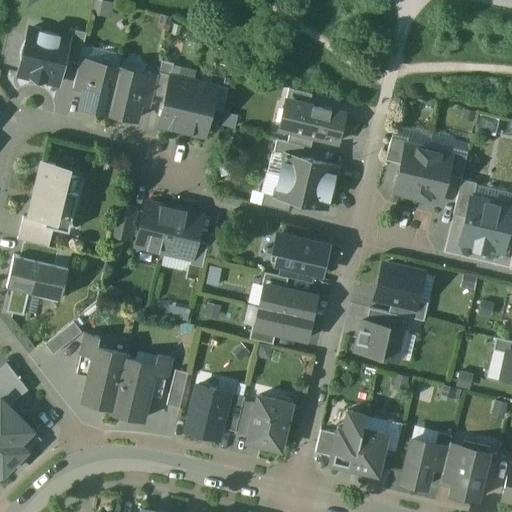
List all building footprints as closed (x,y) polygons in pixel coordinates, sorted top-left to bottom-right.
[(68,37),(30,28),(27,40),(26,40),(23,45),(20,50),(20,56),(21,62),(22,63),(19,74),(58,84),(64,60),(69,38),(68,37)] [(87,33),(70,29),(68,37),(69,38),(64,60),(79,64),(81,57),(87,33)] [(94,60),(81,57),(79,64),(74,88),(85,91),(91,64),(94,64),(94,60)] [(159,75),(154,96),(166,99),(171,77),(174,64),(162,61),(159,75)] [(94,64),(91,64),(85,91),(81,107),(108,113),(119,70),(94,64)] [(144,76),(119,70),(108,113),(136,120),(140,104),(146,77),(144,76)] [(159,75),(145,72),(144,76),(146,77),(140,104),(151,107),(154,96),(159,75)] [(193,83),(171,77),(166,99),(159,125),(182,131),(193,83)] [(216,88),(193,83),(182,131),(205,136),(211,109),(216,88)] [(228,89),(217,86),(216,88),(211,109),(223,112),(228,89)] [(312,94),(289,88),(286,100),(290,101),(309,105),(312,94)] [(309,105),(290,101),(283,129),(314,136),(337,142),(344,114),(309,105)] [(314,136),(290,131),(288,142),(304,146),(311,148),(314,136)] [(408,138),(392,134),(385,160),(401,164),(406,144),(407,144),(408,138)] [(288,142),(277,140),(274,151),(285,154),(301,158),(304,146),(288,142)] [(407,144),(406,144),(401,164),(395,191),(404,194),(403,195),(417,198),(429,149),(407,144)] [(468,152),(452,148),(451,154),(452,155),(447,175),(462,178),(468,152)] [(451,154),(429,149),(417,198),(431,201),(431,200),(440,202),(447,175),(452,155),(451,154)] [(301,158),(285,154),(280,175),(335,188),(336,183),(336,178),(336,176),(334,175),(336,166),(301,158)] [(82,178),(59,173),(61,166),(42,162),(29,214),(35,215),(54,220),(53,228),(69,231),(82,178)] [(335,188),(280,175),(275,196),(291,200),(326,208),(328,200),(331,200),(334,193),(335,188)] [(476,183),(462,180),(453,215),(467,218),(471,199),(473,199),(476,183)] [(275,196),(264,194),(261,205),(288,212),(291,200),(275,196)] [(511,208),(473,199),(471,199),(467,218),(461,241),(476,245),(475,248),(487,251),(488,248),(502,251),(511,209),(511,208)] [(175,209),(146,202),(136,246),(165,253),(175,209)] [(136,208),(121,205),(115,228),(131,232),(136,208)] [(203,216),(175,209),(165,253),(191,259),(192,260),(197,241),(203,216)] [(54,220),(35,215),(34,219),(23,217),(18,239),(23,241),(48,247),(53,228),(54,220)] [(313,271),(322,273),(328,247),(283,237),(277,262),(283,264),(313,271)] [(48,247),(23,241),(20,256),(54,265),(58,249),(48,247)] [(208,244),(197,241),(192,260),(191,259),(190,264),(203,267),(208,244)] [(20,256),(14,255),(6,286),(12,288),(29,292),(61,299),(68,268),(54,265),(20,256)] [(288,278),(310,283),(313,271),(283,264),(280,276),(288,278)] [(423,274),(383,265),(376,297),(392,301),(415,306),(417,300),(423,274)] [(280,276),(265,272),(262,285),(264,286),(265,285),(285,289),(288,278),(280,276)] [(285,289),(265,285),(264,286),(260,306),(311,318),(316,297),(285,289)] [(29,292),(12,288),(7,311),(24,315),(29,292)] [(415,306),(392,301),(389,313),(405,317),(424,321),(428,303),(417,300),(415,306)] [(311,318),(260,306),(255,327),(276,332),(307,340),(311,318)] [(389,313),(370,308),(366,322),(402,330),(405,317),(389,313)] [(74,321),(45,344),(54,354),(82,332),(74,321)] [(366,322),(362,321),(355,350),(397,360),(404,331),(402,330),(366,322)] [(276,332),(255,327),(252,326),(250,338),(273,344),(276,332)] [(99,337),(86,334),(77,373),(90,376),(97,347),(99,337)] [(511,341),(496,338),(493,350),(507,354),(507,353),(511,353),(511,341)] [(97,347),(90,376),(84,401),(113,409),(114,409),(126,358),(127,354),(97,347)] [(511,353),(507,353),(507,354),(500,381),(511,383),(511,353)] [(171,358),(157,355),(155,365),(148,394),(161,397),(171,358)] [(126,358),(114,409),(113,409),(112,412),(142,420),(148,394),(155,365),(126,358)] [(0,398),(0,399),(9,408),(28,390),(3,364),(0,367),(0,398)] [(188,373),(175,370),(167,405),(180,408),(188,373)] [(228,392),(198,385),(187,430),(218,437),(220,428),(229,393),(228,393),(228,392)] [(244,397),(229,393),(220,428),(236,431),(243,401),(244,397)] [(291,403),(258,396),(256,404),(249,436),(248,441),(260,444),(280,449),(291,403)] [(0,399),(0,398),(0,448),(14,463),(39,439),(9,408),(0,399)] [(256,404),(243,401),(236,431),(236,433),(249,436),(256,404)] [(347,411),(343,429),(338,427),(336,434),(331,456),(329,464),(353,469),(362,427),(363,427),(366,415),(347,411)] [(402,424),(389,421),(386,433),(388,433),(384,449),(396,452),(402,424)] [(412,426),(410,435),(433,439),(435,430),(412,426)] [(363,427),(362,427),(353,469),(378,475),(384,449),(388,433),(386,433),(363,427)] [(336,434),(321,430),(315,453),(331,456),(336,434)] [(451,435),(438,432),(436,444),(437,444),(431,467),(443,470),(449,443),(450,443),(451,435)] [(436,444),(412,438),(401,481),(427,487),(431,467),(437,444),(436,444)] [(450,443),(449,443),(443,470),(440,482),(452,485),(461,446),(450,443)] [(488,452),(461,446),(452,485),(450,492),(477,499),(483,475),(488,452)] [(0,448),(0,477),(14,463),(0,448)] [(500,455),(488,452),(483,475),(494,478),(500,455)] [(511,465),(510,465),(502,499),(511,501),(511,465)]
